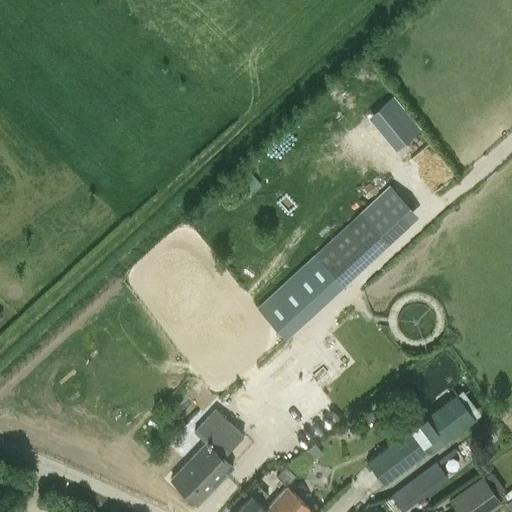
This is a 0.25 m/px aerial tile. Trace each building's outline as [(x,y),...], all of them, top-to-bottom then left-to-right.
[(372,112),(400,145),(419,129),(391,96),(372,112)] [(284,337),(286,339),(344,284),(341,281),(316,254),(299,270),(260,306),(258,308),(279,331),(284,337)] [(262,381),(306,444),(342,419),(320,388),(336,377),(313,345),(262,381)] [(427,416),(411,429),(368,463),(386,487),(430,453),(475,418),(456,393),(427,416)] [(197,503),(231,467),(221,458),(244,434),(216,408),(194,431),(206,443),(172,479),(197,503)] [(276,476),(286,486),(295,477),(285,467),(276,476)] [(494,511),(505,505),(485,477),(451,501),(458,511),(494,511)] [(262,511),(311,511),(312,510),(286,486),(267,507),(262,511)] [(262,511),(267,507),(261,502),(267,495),(259,487),(253,494),(252,493),(234,511),(262,511)] [(398,493),(389,502),(381,495),(370,506),(375,511),(393,511),(396,510),(405,500),(398,493)]
